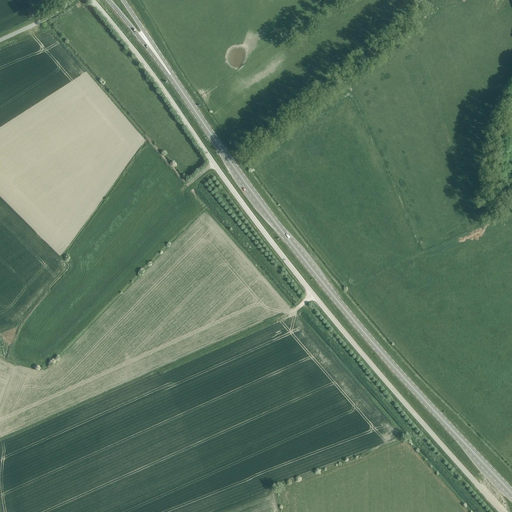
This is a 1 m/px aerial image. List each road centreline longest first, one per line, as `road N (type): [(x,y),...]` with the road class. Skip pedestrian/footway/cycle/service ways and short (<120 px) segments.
road 1 (unclassified): [(501,511),(312,294),(91,0)]
road 2 (primary): [(511,493),(319,278),(170,74)]
